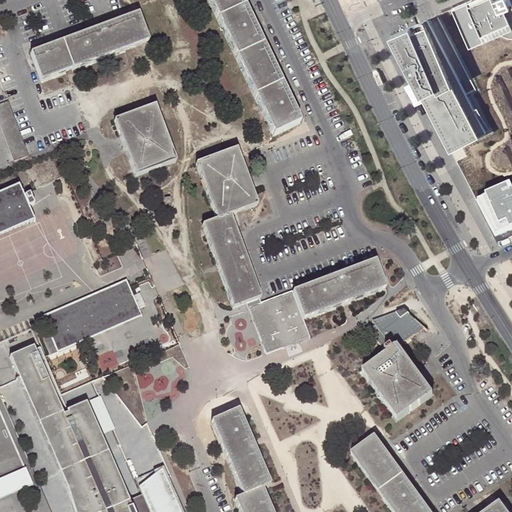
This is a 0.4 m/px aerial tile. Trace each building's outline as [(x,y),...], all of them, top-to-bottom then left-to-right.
[(205,0),(272,137),(298,125),(238,0),(205,0)] [(470,46),(511,30),(511,0),(470,0),(455,6),(470,46)] [(148,42),(138,15),(108,26),(119,53),(148,42)] [(427,20),(390,36),(447,153),(484,134),(427,20)] [(77,68),(119,53),(108,26),(68,40),(77,68)] [(68,40),(30,55),(40,81),(77,68),(68,40)] [(0,105),(0,125),(13,161),(27,156),(7,103),(0,105)] [(175,163),(154,106),(113,121),(134,177),(175,163)] [(231,309),(247,303),(258,299),(259,299),(228,217),(256,206),(235,150),(194,165),(215,221),(200,227),(231,309)] [(476,203),(494,236),(511,228),(511,184),(484,197),(485,199),(476,203)] [(0,235),(32,222),(18,187),(0,194),(0,235)] [(260,306),(249,310),(266,355),(308,339),(301,320),(340,306),(346,304),(384,290),(374,262),(291,293),(291,294),(260,306)] [(45,324),(51,337),(57,352),(140,316),(129,290),(126,281),(42,317),(45,324)] [(260,306),(258,299),(247,303),(249,310),(260,306)] [(394,348),(395,349),(423,329),(403,312),(372,323),(390,347),(383,351),(386,355),(394,348)] [(46,339),(52,353),(57,352),(51,337),(46,339)] [(69,489),(76,511),(181,511),(167,478),(164,471),(141,489),(144,496),(131,502),(88,403),(69,411),(70,414),(65,416),(35,347),(12,357),(21,378),(69,489)] [(397,422),(431,397),(395,349),(361,374),(397,422)] [(91,402),(105,436),(115,431),(101,397),(91,402)] [(236,411),(210,422),(242,497),(234,500),(238,511),(270,511),(261,489),(269,485),(253,448),(250,441),(237,411),(236,411)] [(427,511),(373,439),(350,456),(390,511),(427,511)] [(0,478),(0,494),(26,483),(28,487),(34,484),(27,467),(0,478)] [(137,481),(141,489),(164,471),(163,469),(137,481)] [(26,483),(0,494),(0,499),(28,487),(26,483)]
